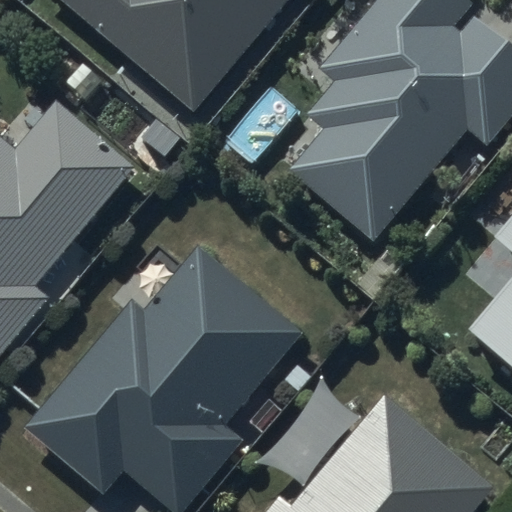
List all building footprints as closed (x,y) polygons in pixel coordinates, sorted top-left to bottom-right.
[(48,0),(191,118),(290,0),(48,0)] [(289,183),(372,251),(465,140),(483,155),(511,120),(511,63),(472,31),(458,47),(450,41),(471,15),(452,0),(383,0),(317,80),(333,93),(303,129),(321,144),(289,183)] [(0,149),(0,357),(45,306),(30,293),(129,177),(53,112),(12,160),(0,149)] [(511,283),(465,341),(511,379),(511,225),(492,250),(511,266),(511,283)] [(21,438),(98,499),(116,476),(162,511),(187,511),(236,451),(222,440),(301,340),(192,255),(140,321),(124,308),(21,438)] [(473,511),(488,495),(383,408),(295,511),(473,511)]
